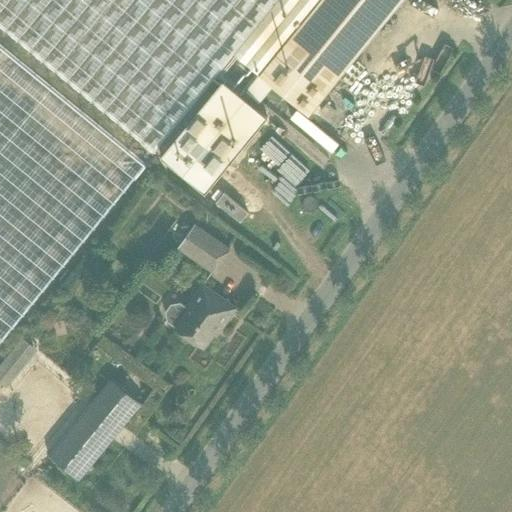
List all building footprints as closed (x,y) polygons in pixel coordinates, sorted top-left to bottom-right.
[(246,91),(259,102),(272,86),(309,116),(403,0),(0,0),(0,26),(154,152),(234,55),(259,75),(246,91)] [(0,342),(145,163),(0,44),(0,342)] [(222,81),(160,157),(205,194),(267,118),(222,81)] [(224,192),(216,202),(240,222),(248,212),(224,192)] [(193,226),(178,248),(212,273),(228,251),(193,226)] [(167,324),(175,329),(203,349),(219,327),(221,329),(236,308),(202,285),(185,309),(180,305),(171,306),(166,313),(167,324)] [(111,379),(83,412),(49,455),(79,480),(142,404),(111,379)]
